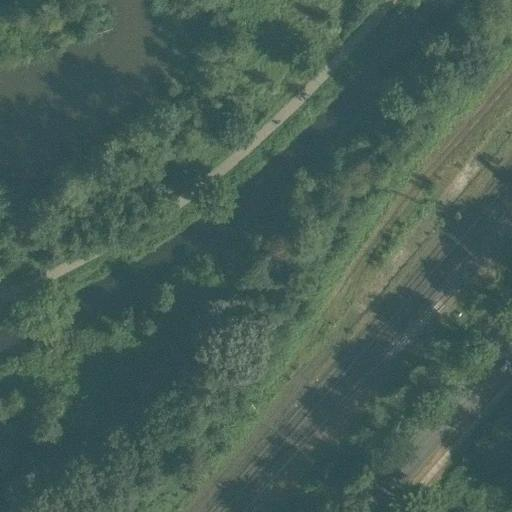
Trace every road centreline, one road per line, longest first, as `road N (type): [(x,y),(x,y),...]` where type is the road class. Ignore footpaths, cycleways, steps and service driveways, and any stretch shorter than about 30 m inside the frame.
road 1 (track): [(386,0),(330,66),(174,205),(18,287)]
road 2 (unclassified): [(362,511),(511,342)]
